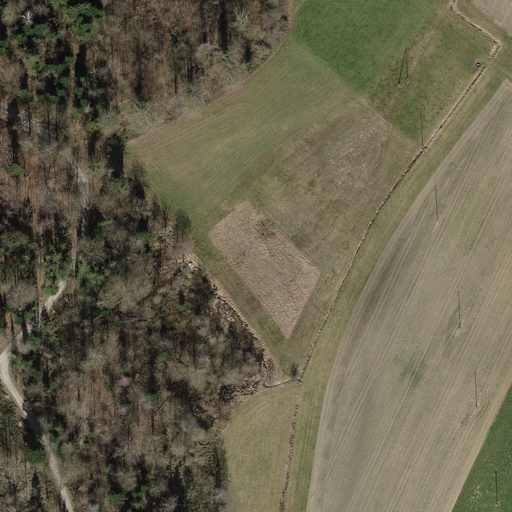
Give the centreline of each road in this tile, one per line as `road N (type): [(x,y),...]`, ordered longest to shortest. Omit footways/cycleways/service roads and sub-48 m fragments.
road 1 (track): [(488,67),(382,216),(300,391)]
road 2 (track): [(0,360),(71,274),(86,212),(73,156),(0,106)]
